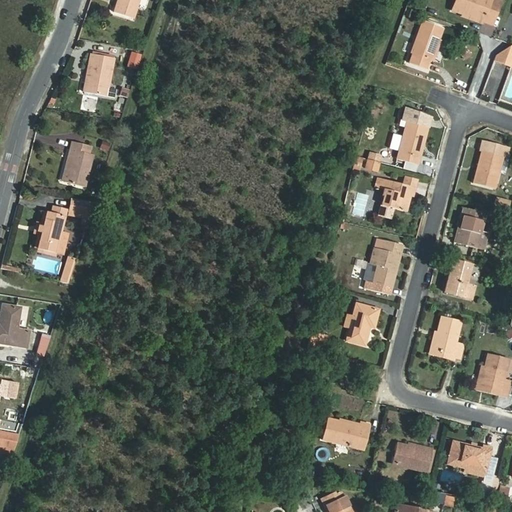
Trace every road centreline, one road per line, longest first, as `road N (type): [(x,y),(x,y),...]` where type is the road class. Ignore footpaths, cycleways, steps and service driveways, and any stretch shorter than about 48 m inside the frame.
road 1 (residential): [(469,106),(396,394),(511,424)]
road 2 (residential): [(74,0),(27,120),(0,226)]
